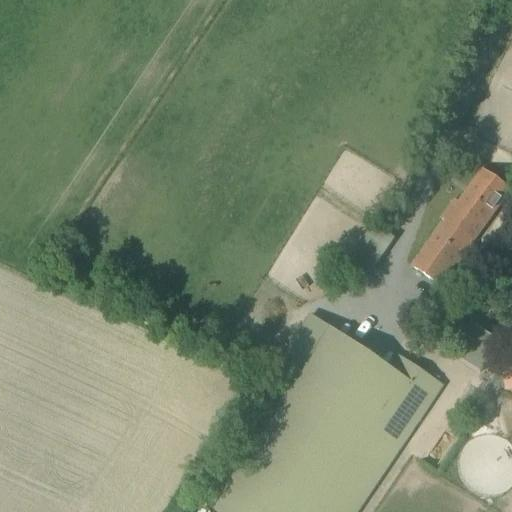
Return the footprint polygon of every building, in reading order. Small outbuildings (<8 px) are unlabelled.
[(470,245),(509,192),(483,173),(459,206),(454,203),(442,220),(446,224),(414,269),(439,287),(457,263),(464,268),(476,250),(470,245)] [(392,239),(374,228),(365,241),(383,253),(392,239)] [(511,252),(505,248),(491,269),(511,282),(511,252)] [(358,253),(350,265),(367,277),(376,264),(358,253)] [(214,511),(360,511),(444,387),(399,357),(391,369),(329,328),(208,508),(214,511)]
